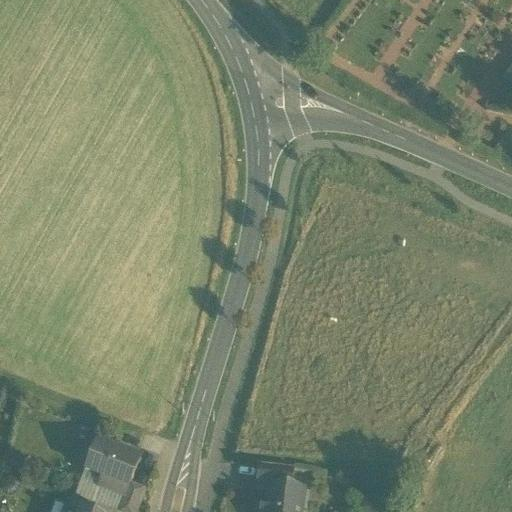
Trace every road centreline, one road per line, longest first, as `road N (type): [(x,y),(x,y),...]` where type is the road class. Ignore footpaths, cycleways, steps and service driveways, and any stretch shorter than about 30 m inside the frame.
road 1 (tertiary): [(172,511),(244,264),(258,162),(251,104)]
road 2 (secondary): [(511,187),(334,109),(292,100),(251,104)]
road 3 (track): [(0,379),(183,456)]
